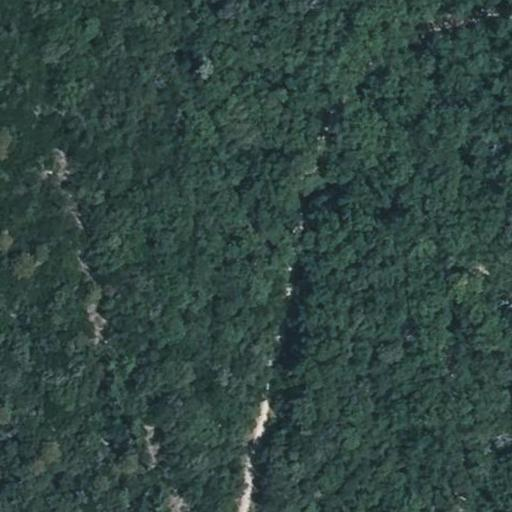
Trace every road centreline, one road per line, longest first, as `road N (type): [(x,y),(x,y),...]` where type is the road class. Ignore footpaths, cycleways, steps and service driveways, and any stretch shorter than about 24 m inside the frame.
road 1 (track): [(511,23),(475,22),(404,54),(358,99),(302,219),(246,511)]
road 2 (track): [(477,511),(488,378),(484,294),(500,264),(511,260)]
